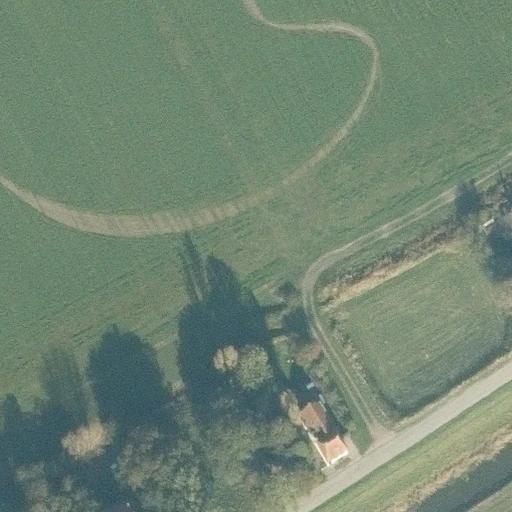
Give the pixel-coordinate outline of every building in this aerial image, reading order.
[(511,213),(510,214),(511,216),(502,221),(510,236),(511,235),(511,213)] [(280,400),(284,397),(278,386),(270,390),(276,402),(280,400)] [(300,416),(288,395),(284,397),(280,400),(291,421),(300,416)] [(326,469),(345,457),(317,411),(298,423),(326,469)] [(277,495),(305,477),(290,454),(278,462),(275,458),(261,468),(277,495)] [(155,511),(143,492),(111,511),(155,511)] [(7,507),(10,511),(22,511),(35,504),(29,494),(7,507)]
